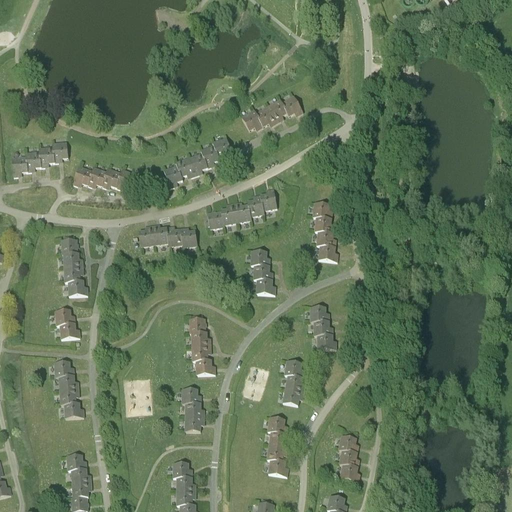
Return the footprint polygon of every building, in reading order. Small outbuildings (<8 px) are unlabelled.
[(294,99),(282,105),(287,117),(289,120),(295,117),(296,120),(298,119),(304,116),(294,99)] [(283,120),(287,117),(282,105),(280,102),(268,109),(277,127),(283,124),(284,123),(283,120)] [(268,109),(256,116),(264,130),(269,128),(271,130),(272,130),(277,127),(268,109)] [(264,130),(256,116),(255,113),(242,120),(250,134),(255,131),(257,134),(258,134),(264,130)] [(214,149),(219,164),(225,162),(227,161),(226,158),(232,156),(227,140),(213,145),(214,149)] [(52,146),(53,150),(55,165),(55,166),(61,166),(63,166),(62,162),(68,161),(67,145),(52,146)] [(200,153),(202,157),(207,172),(213,170),(215,169),(214,166),(219,164),(214,149),(200,153)] [(49,166),(55,165),(53,150),(39,151),(39,155),(42,170),(42,171),(48,170),(49,170),(49,166)] [(35,171),(42,170),(39,155),(25,156),(26,160),(29,175),(33,175),(35,175),(35,171)] [(202,174),(207,172),(202,157),(189,161),(195,180),(201,177),(203,177),(202,174)] [(22,175),(29,175),(26,160),(12,161),(14,180),(20,180),(22,180),(22,175)] [(176,165),(177,169),(182,180),(187,179),(188,182),(190,181),(195,180),(189,161),(176,165)] [(88,189),(93,174),(80,169),(73,188),(79,190),(81,191),(82,187),(88,189)] [(183,184),(182,180),(177,169),(164,173),(170,192),(176,190),(178,189),(177,186),(183,184)] [(94,171),(93,174),(88,189),(94,191),(95,192),(97,188),(102,190),(107,175),(94,171)] [(116,191),(121,176),(108,171),(107,175),(102,190),(108,192),(110,193),(111,190),(116,191)] [(122,173),(121,176),(116,191),(122,193),(124,194),(125,190),(131,192),(136,177),(122,173)] [(261,198),(264,214),(277,212),(274,192),(266,193),(266,197),(261,198)] [(264,218),(264,214),(261,198),(253,199),(254,203),(247,204),(248,208),(251,220),(264,218)] [(252,224),(251,220),(248,208),(243,209),(242,205),(234,207),(238,226),(252,224)] [(313,220),(316,221),(332,223),(332,216),(333,214),(330,214),(330,208),(314,206),(313,220)] [(221,213),(221,214),(225,229),(238,226),(234,207),(226,208),(227,211),(221,213)] [(225,230),(225,229),(221,214),(208,216),(208,219),(204,220),(206,231),(210,230),(210,233),(225,230)] [(318,235),(334,237),(335,230),(335,229),(331,228),(332,223),(316,221),(314,235),(318,235)] [(155,248),(169,246),(166,230),(161,231),(161,228),(152,229),(155,248)] [(141,251),(155,248),(152,229),(145,230),(145,233),(139,234),(141,251)] [(169,250),(183,248),(181,232),(175,233),(175,229),(166,230),(169,246),(169,250)] [(181,232),(183,248),(183,251),(198,249),(196,233),(189,234),(189,231),(181,232)] [(316,249),(320,249),(336,251),(336,244),(337,243),(333,242),(334,237),(318,235),(316,249)] [(62,258),(63,258),(78,256),(78,248),(78,242),(75,243),(75,239),(64,239),(64,243),(61,243),(62,258)] [(336,251),(320,249),(318,262),(338,265),(338,259),(338,257),(335,256),(336,251)] [(251,269),(254,269),(270,270),(270,263),(271,262),(267,261),(268,255),(251,254),(251,269)] [(80,256),(78,256),(63,258),(64,272),(84,271),(83,264),(83,262),(80,262),(80,256)] [(253,283),(257,283),(273,284),(273,277),(273,276),(270,275),(270,270),(254,269),(253,283)] [(64,285),(68,285),(81,284),(80,279),(84,279),(84,276),(84,271),(64,272),(64,285)] [(273,284),(257,283),(256,297),(276,298),(276,292),(276,290),(273,289),(273,284)] [(84,284),(81,284),(68,285),(69,299),(89,298),(88,291),(88,290),(85,290),(84,284)] [(310,325),(313,325),(330,325),(330,319),(330,317),(327,316),(327,311),(310,310),(310,325)] [(56,329),(60,329),(76,327),(75,321),(75,319),(72,319),(71,313),(55,314),(56,329)] [(190,337),(191,337),(206,336),(206,327),(206,322),(204,322),(203,318),(192,318),(192,322),(189,322),(190,337)] [(314,339),(317,339),(334,339),(334,332),(334,331),(330,330),(330,325),(313,325),(314,339)] [(76,327),(60,329),(61,342),(81,340),(80,334),(80,332),(76,333),(76,327)] [(208,336),(206,336),(191,337),(192,351),(211,351),(211,343),(211,342),(208,342),(208,336)] [(334,339),(317,339),(317,352),(337,353),(337,346),(337,344),(334,344),(334,339)] [(192,365),(196,365),(208,363),(208,358),(211,357),(211,356),(211,351),(192,351),(192,365)] [(212,363),(208,363),(196,365),(197,378),(216,377),(216,371),(216,369),(212,369),(212,363)] [(284,378),(287,379),(304,382),(305,376),(305,373),(302,373),(303,367),(287,363),(284,378)] [(55,380),(59,380),(75,379),(75,372),(75,371),(71,371),(71,365),(54,366),(55,380)] [(60,395),(79,394),(79,386),(79,385),(75,385),(75,379),(59,380),(60,395)] [(287,379),(285,393),(304,396),(306,389),(306,388),(303,387),(304,382),(287,379)] [(182,407),(185,407),(201,407),(201,401),(201,399),(198,399),(198,392),(182,392),(182,407)] [(304,396),(285,393),(282,406),(298,409),(300,403),(303,403),(303,402),(304,396)] [(60,408),(64,408),(76,406),(76,400),(80,400),(79,398),(79,394),(60,395),(60,408)] [(80,406),(76,406),(64,408),(65,421),(85,420),(84,414),(84,412),(81,412),(80,406)] [(185,407),(185,422),(205,422),(205,414),(205,413),(202,413),(201,407),(185,407)] [(267,434),(271,435),(287,438),(288,432),(288,430),(285,429),(286,423),(270,420),(267,434)] [(205,422),(185,422),(185,434),(201,434),(201,429),(205,428),(205,426),(205,422)] [(269,449),(288,453),(289,446),(290,444),(286,443),(287,438),(271,435),(269,449)] [(338,453),(342,453),(358,457),(359,450),(359,448),(356,448),(357,442),(341,438),(338,453)] [(266,462),(270,463),(283,464),(284,459),(287,459),(287,457),(288,453),(269,449),(266,462)] [(339,467),(343,468),(358,471),(359,465),(360,463),(357,462),(358,457),(342,453),(339,467)] [(67,474),(71,474),(87,473),(87,466),(87,464),(83,464),(83,458),(66,459),(67,474)] [(286,465),(283,464),(270,463),(268,476),(288,480),(289,474),(289,472),(285,471),(286,465)] [(173,481),(177,481),(193,481),(193,474),(193,473),(189,472),(189,467),(173,466),(173,481)] [(358,471),(343,468),(340,481),(359,485),(361,477),(357,476),(358,471)] [(72,487),(92,487),(91,478),(88,478),(87,473),(71,474),(72,487)] [(176,495),(196,495),(196,488),(196,487),(193,486),(193,481),(177,481),(176,495)] [(5,484),(1,485),(0,485),(0,500),(11,498),(10,492),(9,490),(6,491),(5,484)] [(72,487),(73,500),(88,500),(89,500),(89,494),(92,493),(92,491),(92,487),(72,487)] [(176,509),(180,509),(193,508),(193,502),(196,502),(196,500),(196,495),(176,495),(176,509)] [(326,511),(347,511),(348,511),(348,509),(345,508),(346,502),(330,499),(326,511)] [(88,511),(88,508),(88,500),(73,500),(71,500),(71,511),(88,511)] [(257,511),(274,511),(275,508),(273,508),(273,504),(262,502),(262,506),(259,505),(257,511)]
